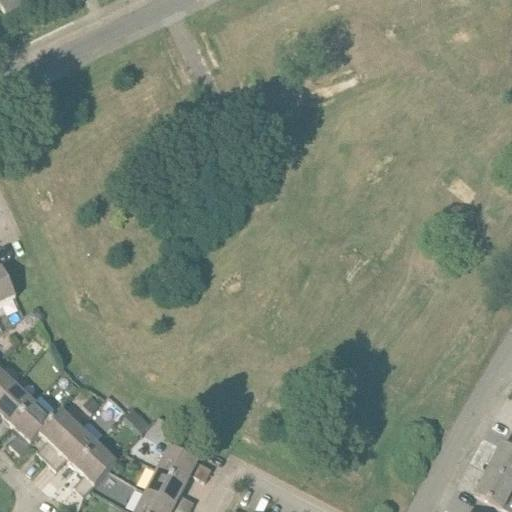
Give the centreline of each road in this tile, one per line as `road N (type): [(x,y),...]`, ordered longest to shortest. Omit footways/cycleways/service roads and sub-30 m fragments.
road 1 (residential): [(3,89),(191,0)]
road 2 (residential): [(420,511),(511,354)]
road 3 (residential): [(308,511),(233,475),(213,511)]
